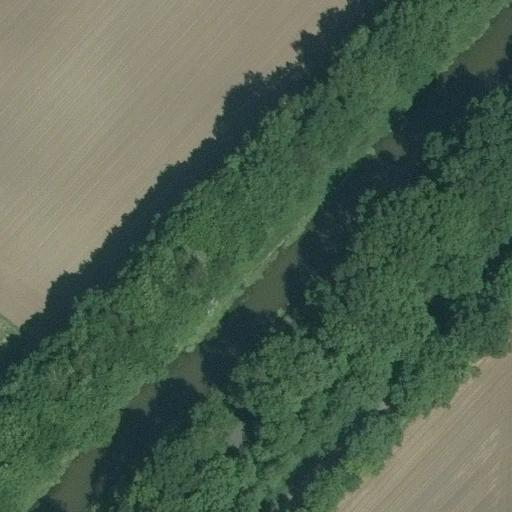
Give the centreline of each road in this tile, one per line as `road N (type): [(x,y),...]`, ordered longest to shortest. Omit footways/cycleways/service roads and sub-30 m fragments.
road 1 (unclassified): [(511,125),(157,511)]
road 2 (residential): [(286,511),(511,272)]
